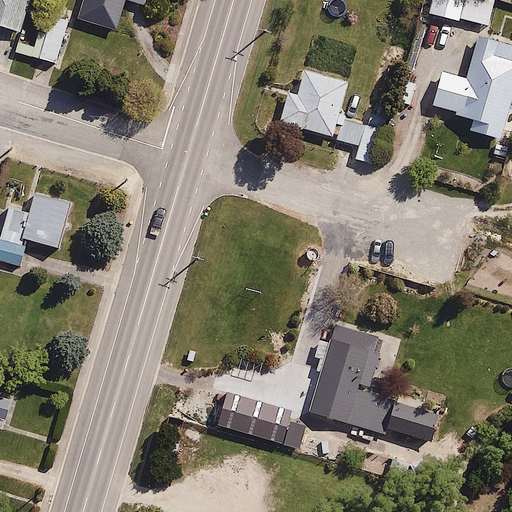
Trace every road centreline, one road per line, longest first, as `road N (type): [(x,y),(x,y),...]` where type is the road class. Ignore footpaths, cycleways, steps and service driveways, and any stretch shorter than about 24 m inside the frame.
road 1 (primary): [(82,511),(185,156)]
road 2 (residential): [(0,102),(185,156)]
road 3 (primary): [(185,156),(231,0)]
